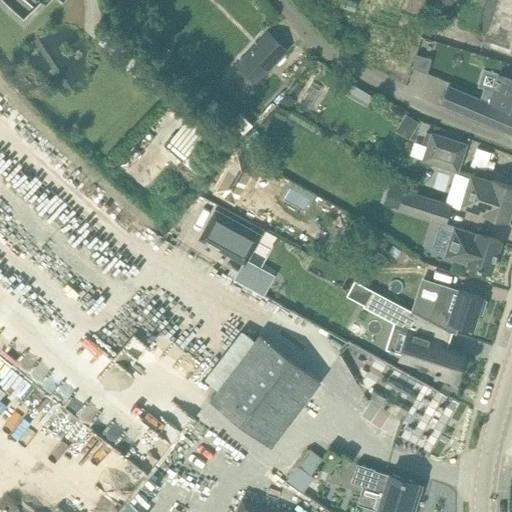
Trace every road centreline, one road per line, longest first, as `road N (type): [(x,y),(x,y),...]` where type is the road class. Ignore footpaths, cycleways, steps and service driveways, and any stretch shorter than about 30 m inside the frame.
road 1 (residential): [(511,143),(435,113),(322,51),(278,0)]
road 2 (tertiary): [(511,365),(493,425),(484,511)]
